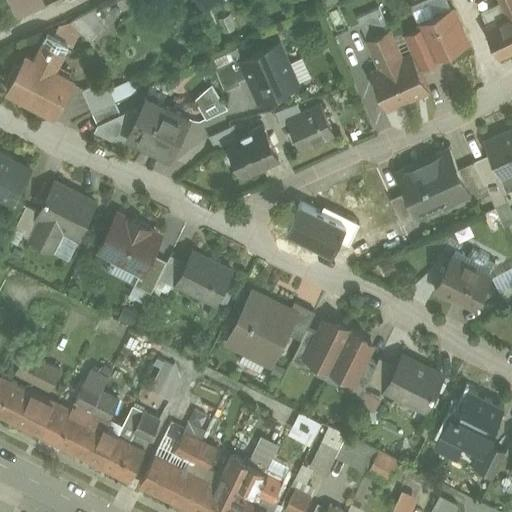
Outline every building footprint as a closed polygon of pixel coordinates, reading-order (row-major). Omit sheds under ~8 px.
[(9,0),(19,20),(32,14),(30,10),(45,3),(44,0),(9,0)] [(511,0),(500,0),(507,14),(485,24),(500,57),(511,51),(511,0)] [(79,18),(93,38),(114,24),(101,4),(79,18)] [(379,6),(357,16),(367,38),(389,28),(379,6)] [(452,8),(419,23),(421,27),(434,58),(441,55),(467,43),(452,8)] [(81,36),(60,25),(55,35),(54,36),(69,44),(75,47),(81,36)] [(421,27),(404,35),(412,53),(419,68),(442,57),(441,55),(434,58),(421,27)] [(389,28),(367,38),(380,67),(402,57),(389,28)] [(35,55),(27,51),(7,89),(55,114),(75,77),(55,66),(69,44),(54,36),(55,35),(48,31),(35,55)] [(242,57),(241,58),(249,75),(250,74),(261,99),(296,83),(277,42),(242,57)] [(380,67),(371,71),(387,108),(429,89),(419,68),(412,53),(402,57),(380,67)] [(240,54),(215,65),(225,89),(241,82),(240,79),(249,75),(241,58),(242,57),(240,54)] [(105,78),(82,88),(87,100),(110,89),(105,78)] [(213,118),(233,105),(219,83),(199,96),(213,118)] [(110,89),(87,100),(93,112),(116,101),(110,89)] [(116,101),(93,112),(98,122),(121,112),(116,101)] [(140,108),(136,106),(135,105),(121,112),(98,122),(95,128),(124,143),(128,134),(171,155),(190,116),(163,103),(160,109),(144,101),(140,108)] [(322,104),(302,114),(303,116),(292,121),(291,119),(289,120),(301,147),(335,131),(322,104)] [(237,135),(227,139),(228,141),(242,173),(246,171),(246,173),(257,169),(256,166),(279,156),(265,123),(237,135)] [(232,124),(211,134),(216,146),(228,141),(227,139),(237,135),(232,124)] [(511,128),(485,140),(501,176),(511,170),(511,128)] [(449,147),(398,170),(420,220),(422,219),(419,214),(469,192),(458,168),(449,147)] [(0,194),(14,201),(31,168),(13,159),(12,160),(0,153),(0,194)] [(475,160),(458,168),(469,192),(486,184),(485,182),(475,160)] [(498,177),(485,182),(486,184),(496,206),(508,201),(498,177)] [(39,210),(36,217),(41,219),(33,235),(31,239),(50,249),(61,227),(79,236),(96,201),(54,180),(39,210)] [(340,188),(327,194),(332,205),(345,199),(340,188)] [(403,192),(390,198),(401,222),(414,217),(403,192)] [(338,219),(302,201),(288,230),(324,248),(324,247),(335,253),(347,228),(336,223),(338,219)] [(39,210),(27,203),(15,227),(24,231),(33,235),(41,219),(36,217),(39,210)] [(115,209),(94,250),(141,274),(162,232),(115,209)] [(24,231),(15,227),(9,238),(18,242),(24,231)] [(233,269),(192,249),(186,261),(176,282),(177,282),(216,302),(233,269)] [(171,253),(159,277),(176,285),(177,282),(176,282),(186,261),(171,253)] [(491,275),(452,255),(435,288),(453,298),(455,294),(475,305),(491,275)] [(511,284),(501,290),(508,303),(511,301),(511,284)] [(290,310),(252,292),(229,340),(268,359),(282,329),(291,311),(290,310)] [(295,300),(290,310),(291,311),(282,329),(290,333),(293,327),(304,333),(308,327),(316,311),(295,300)] [(318,332),(306,356),(308,357),(315,361),(317,366),(315,370),(326,376),(350,328),(341,323),(335,325),(325,320),(318,332)] [(304,333),(292,359),(304,365),(308,357),(306,356),(318,332),(308,327),(304,333)] [(350,328),(326,376),(338,382),(340,378),(345,376),(353,380),(354,380),(366,356),(372,344),(362,338),(360,333),(350,328)] [(43,358),(26,350),(15,370),(32,378),(43,358)] [(443,375),(402,354),(397,365),(385,388),(408,399),(409,396),(426,404),(425,408),(426,409),(443,375)] [(366,356),(354,380),(353,380),(349,387),(361,393),(368,380),(377,361),(366,356)] [(377,361),(368,380),(385,388),(397,365),(379,356),(377,361)] [(60,367),(43,358),(32,378),(50,387),(60,367)] [(167,361),(153,388),(160,391),(174,364),(167,361)] [(160,391),(160,392),(171,398),(181,377),(175,361),(174,364),(160,391)] [(28,387),(0,373),(0,410),(13,417),(28,387)] [(85,380),(75,400),(92,409),(102,388),(85,380)] [(58,402),(28,387),(13,417),(43,432),(58,402)] [(460,406),(464,408),(459,417),(452,413),(440,436),(481,456),(482,456),(488,443),(494,431),(487,427),(490,421),(495,423),(505,405),(469,387),(460,406)] [(119,397),(102,388),(92,409),(109,417),(119,397)] [(58,402),(43,432),(73,447),(88,418),(58,402)] [(133,404),(119,432),(119,433),(118,433),(103,463),(131,476),(146,447),(145,446),(150,437),(134,430),(144,409),(133,404)] [(160,418),(144,409),(134,430),(150,437),(150,438),(160,418)] [(292,433),(316,444),(326,420),(302,410),(292,433)] [(88,418),(73,447),(103,463),(118,433),(88,418)] [(330,425),(324,436),(325,436),(310,465),(327,474),(347,433),(330,425)] [(201,438),(184,430),(174,450),(191,458),(201,438)] [(219,447),(201,438),(191,458),(208,467),(219,447)] [(506,451),(494,475),(505,480),(510,471),(511,467),(511,466),(506,464),(511,452),(511,438),(511,439),(506,451)] [(506,451),(488,443),(482,456),(481,456),(476,466),(494,475),(506,451)] [(376,473),(397,479),(403,455),(382,449),(376,473)] [(186,467),(156,452),(140,481),(171,497),(186,467)] [(265,471),(248,462),(238,482),(255,491),(265,471)] [(216,482),(186,467),(171,497),(201,511),(216,482)] [(282,479),(265,471),(255,491),(272,499),(282,479)] [(238,511),(246,497),(216,482),(201,511),(238,511)] [(296,487),(286,506),(297,511),(300,511),(310,494),(296,487)] [(405,511),(416,511),(424,495),(409,488),(399,509),(405,511)] [(440,493),(430,511),(448,511),(454,501),(440,493)] [(275,511),(246,497),(238,511),(275,511)] [(346,511),(347,511),(330,503),(325,511),(346,511)]
